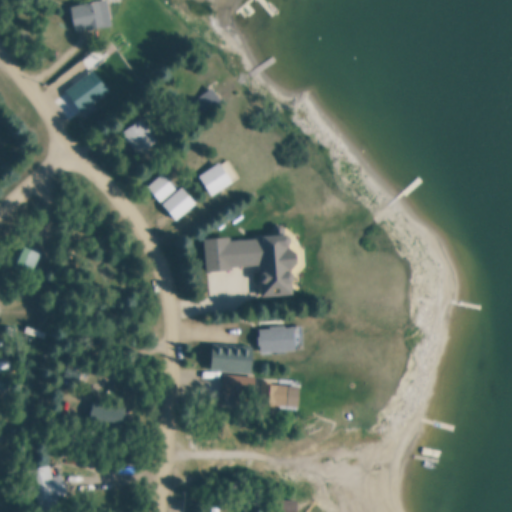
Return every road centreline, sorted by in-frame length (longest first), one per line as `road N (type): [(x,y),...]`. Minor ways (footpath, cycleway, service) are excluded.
road 1 (residential): [(171,511),(177,393),(166,266),(137,207),(81,144)]
road 2 (residential): [(0,48),(81,144)]
